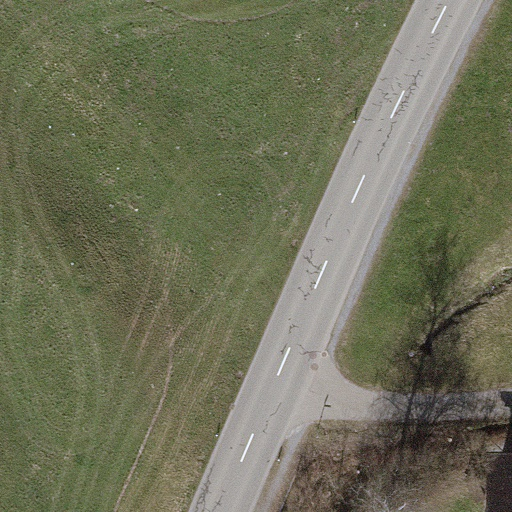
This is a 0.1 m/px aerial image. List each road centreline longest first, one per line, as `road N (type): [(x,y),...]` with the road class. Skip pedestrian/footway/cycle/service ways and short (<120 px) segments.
road 1 (tertiary): [(278,376),(449,0)]
road 2 (residential): [(511,402),(383,405),(278,376)]
road 3 (tertiary): [(221,511),(278,376)]
